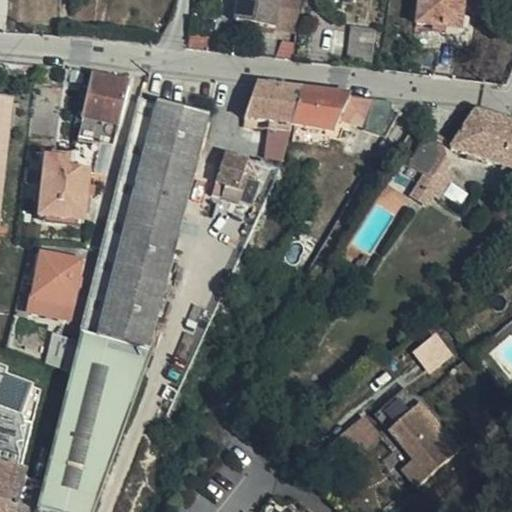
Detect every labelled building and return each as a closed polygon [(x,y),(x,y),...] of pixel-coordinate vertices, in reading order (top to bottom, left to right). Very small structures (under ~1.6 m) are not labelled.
[(267,21),(268,20),(270,0),(229,0),(228,15),(267,21)] [(270,0),(268,20),(289,23),(292,0),(270,0)] [(450,20),(451,0),(408,0),(408,20),(450,20)] [(353,26),(350,55),(371,57),(374,28),(353,26)] [(85,70),(76,112),(113,119),(122,77),(85,70)] [(265,118),(285,123),(298,84),(249,78),(237,113),(265,118)] [(327,130),(338,109),(347,89),(298,84),(285,123),(327,130)] [(338,109),(388,123),(394,111),(393,94),(347,89),(338,109)] [(120,137),(109,184),(130,188),(153,97),(131,92),(120,137)] [(94,331),(142,344),(163,261),(166,248),(174,251),(182,230),(171,226),(202,109),(153,97),(130,188),(94,331)] [(511,160),(511,112),(506,111),(478,103),(470,102),(447,141),(511,160)] [(283,130),(285,123),(265,118),(263,127),(283,130)] [(439,131),(425,123),(404,160),(418,168),(439,131)] [(428,174),(442,150),(438,139),(442,133),(439,131),(418,168),(423,171),(428,174)] [(64,167),(54,215),(74,217),(83,167),(89,167),(95,138),(71,137),(64,167)] [(217,148),(203,190),(243,203),(251,178),(242,175),(243,170),(237,167),(240,155),(217,148)] [(411,193),(422,200),(431,185),(438,189),(450,168),(443,163),(449,153),(442,150),(428,174),(423,171),(411,193)] [(35,213),(54,215),(64,167),(62,167),(63,156),(41,154),(35,213)] [(96,243),(76,328),(79,329),(94,331),(130,188),(109,184),(96,243)] [(166,248),(163,261),(172,263),(175,251),(174,251),(166,248)] [(68,300),(77,257),(37,250),(29,294),(68,300)] [(94,331),(79,329),(37,504),(67,511),(92,511),(146,345),(142,344),(94,331)] [(438,335),(414,351),(429,373),(453,356),(438,335)] [(0,511),(14,511),(24,474),(18,472),(37,389),(1,380),(2,373),(0,372),(0,511)] [(410,386),(371,417),(423,482),(462,450),(410,386)] [(291,428),(297,420),(283,409),(288,401),(274,389),(262,404),(291,428)] [(283,409),(297,420),(303,413),(288,401),(283,409)] [(364,455),(384,436),(364,415),(344,433),(364,455)] [(292,511),(268,493),(255,510),(257,511),(247,511),(245,510),(242,511),(292,511)]
